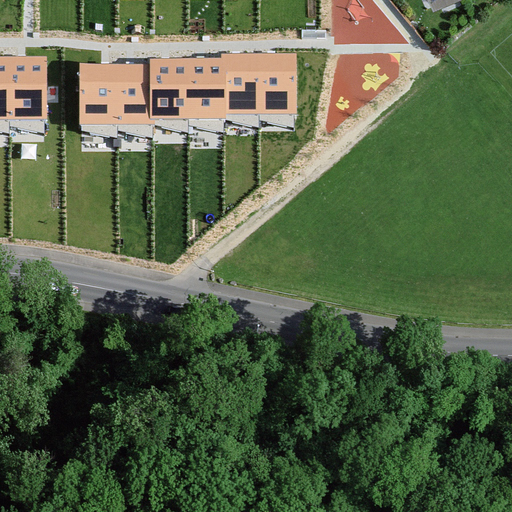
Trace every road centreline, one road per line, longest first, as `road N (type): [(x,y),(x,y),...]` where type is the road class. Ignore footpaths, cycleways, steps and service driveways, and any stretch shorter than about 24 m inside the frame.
road 1 (tertiary): [(0,273),(432,351),(511,354)]
road 2 (track): [(511,12),(158,298)]
